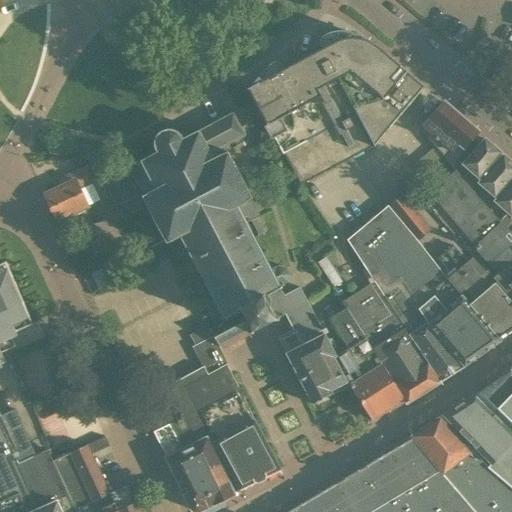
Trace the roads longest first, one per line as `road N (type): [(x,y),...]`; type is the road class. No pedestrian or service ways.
road 1 (residential): [(0,176),(78,313),(172,511)]
road 2 (residential): [(0,173),(64,45),(103,0)]
road 3 (residential): [(357,0),(511,129)]
